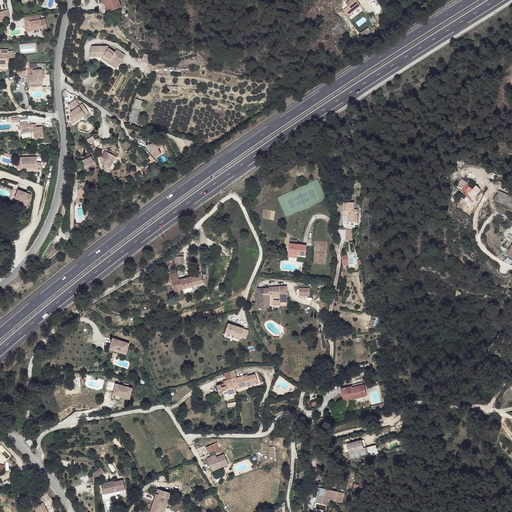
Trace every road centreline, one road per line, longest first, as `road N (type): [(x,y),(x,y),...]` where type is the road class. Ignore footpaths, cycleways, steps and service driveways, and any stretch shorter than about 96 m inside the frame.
road 1 (motorway): [(0,350),(240,164),(496,0)]
road 2 (motorway): [(470,0),(234,153),(0,333)]
road 3 (residential): [(24,447),(34,347),(157,260),(223,199),(240,201),(260,253),(245,299)]
road 4 (residential): [(296,410),(275,416),(260,436),(184,436),(158,406),(92,417),(43,434),(41,465)]
road 5 (tertiary): [(69,0),(58,71),(58,196),(38,242),(0,285)]
road 6 (residential): [(491,410),(409,401),(395,422),(317,437),(312,418),(299,411)]
road 7 (residential): [(299,411),(301,394),(323,382),(330,365),(338,255)]
